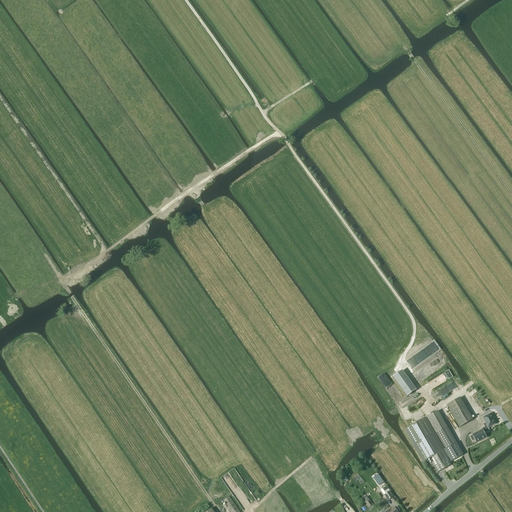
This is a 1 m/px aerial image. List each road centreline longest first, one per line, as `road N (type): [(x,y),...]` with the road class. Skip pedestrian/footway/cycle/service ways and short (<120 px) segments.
road 1 (track): [(218,511),(61,279),(280,132)]
road 2 (track): [(461,445),(401,363),(413,337),(411,316),(280,132)]
road 3 (track): [(106,251),(0,101)]
road 4 (track): [(511,194),(407,51)]
road 5 (track): [(280,132),(185,0)]
